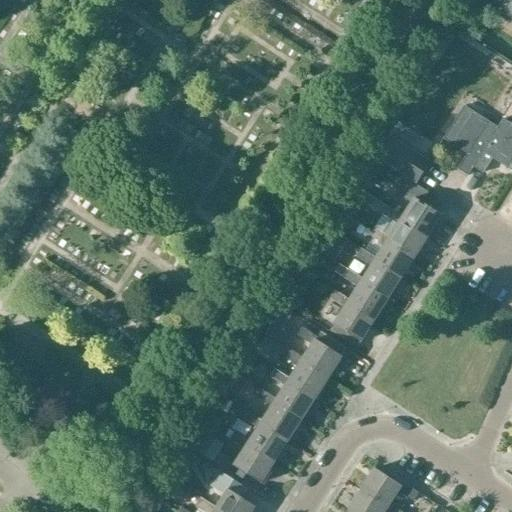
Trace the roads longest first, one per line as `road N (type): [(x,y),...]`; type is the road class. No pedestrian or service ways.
road 1 (residential): [(305,511),(362,435),(399,434),(474,478)]
road 2 (unknown): [(362,435),(352,406),(434,244)]
